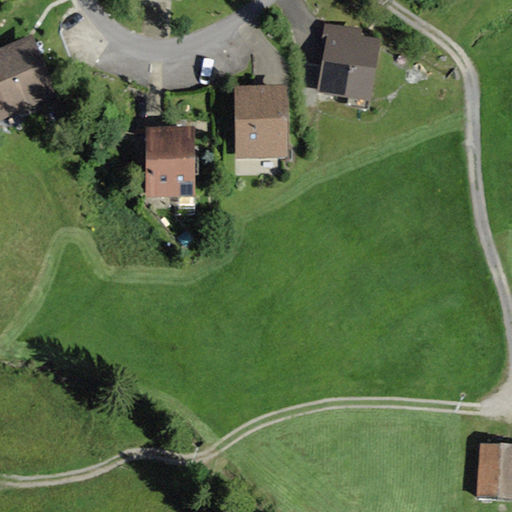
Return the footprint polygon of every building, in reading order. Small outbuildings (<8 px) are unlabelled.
[(359,36),(324,30),(321,50),(328,51),(321,98),(375,106),(384,47),(358,44),(359,36)] [(34,42),(0,55),(0,104),(6,118),(56,99),(34,42)] [(289,95),(236,94),(235,163),(289,164),(289,95)] [(196,136),(148,135),(146,201),(195,202),(196,136)] [(511,450),(480,449),(478,504),(511,505),(511,450)]
